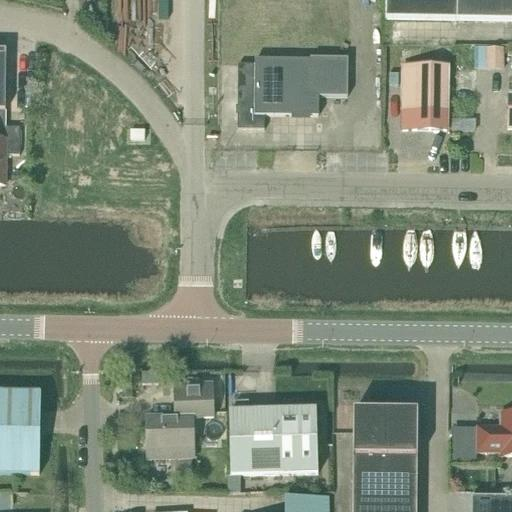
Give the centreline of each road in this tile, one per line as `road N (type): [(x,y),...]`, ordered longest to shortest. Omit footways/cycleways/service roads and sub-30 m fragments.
road 1 (unclassified): [(196,185),(511,189)]
road 2 (tertiary): [(438,335),(195,330)]
road 3 (unclassified): [(96,511),(89,329)]
road 4 (residential): [(438,335),(438,511)]
road 5 (unclassified): [(195,330),(196,185)]
